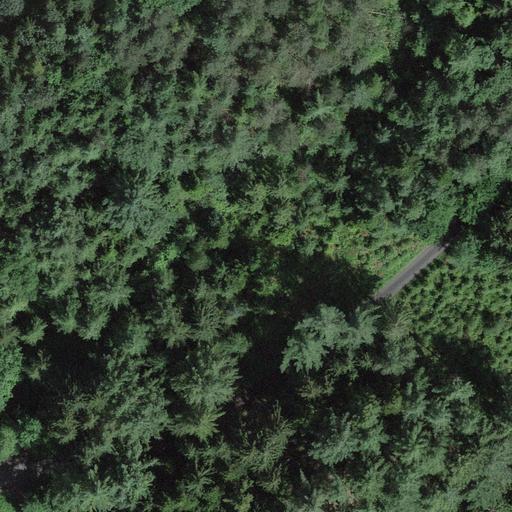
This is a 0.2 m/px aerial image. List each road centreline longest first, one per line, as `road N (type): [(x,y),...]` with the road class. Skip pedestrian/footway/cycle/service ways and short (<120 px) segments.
road 1 (unclassified): [(0,477),(145,434),(292,366),(511,185)]
road 2 (track): [(0,217),(18,261),(15,473),(26,511)]
